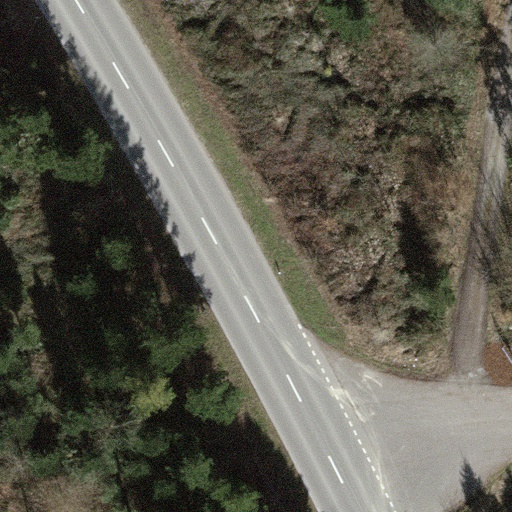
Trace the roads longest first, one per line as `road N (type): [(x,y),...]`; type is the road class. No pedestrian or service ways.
road 1 (tertiary): [(355,511),(187,185),(73,0)]
road 2 (track): [(511,108),(469,421),(353,509)]
